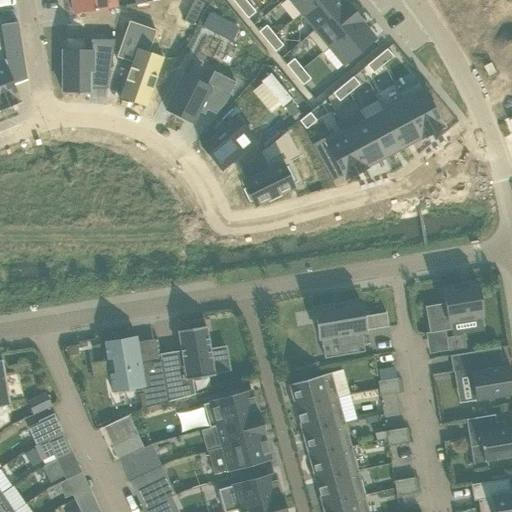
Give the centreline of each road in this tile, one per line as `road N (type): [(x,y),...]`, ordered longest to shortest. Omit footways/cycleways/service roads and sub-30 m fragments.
road 1 (residential): [(44,123),(131,131),(191,179),(228,230),(405,185),(483,124)]
road 2 (residential): [(511,249),(243,292)]
road 3 (residential): [(243,292),(0,331)]
road 4 (residential): [(243,292),(304,511)]
road 5 (residential): [(24,0),(44,123)]
